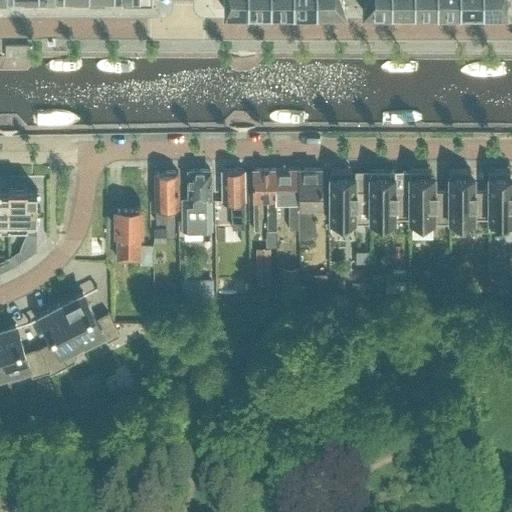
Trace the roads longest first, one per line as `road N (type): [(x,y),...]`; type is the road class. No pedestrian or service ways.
road 1 (residential): [(0,294),(39,273),(69,243),(82,211),(87,149),(511,148)]
road 2 (residential): [(511,28),(182,27)]
road 3 (residential): [(182,27),(0,27)]
